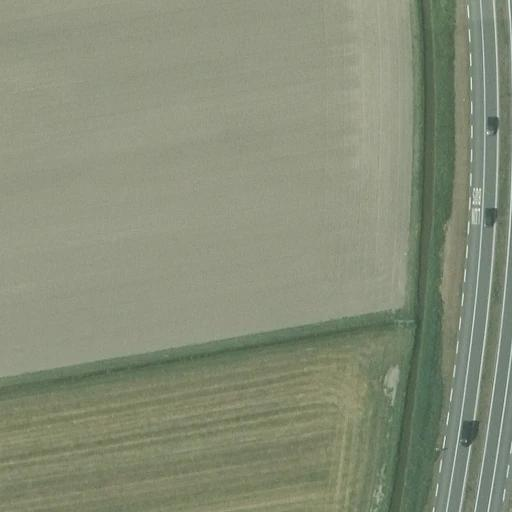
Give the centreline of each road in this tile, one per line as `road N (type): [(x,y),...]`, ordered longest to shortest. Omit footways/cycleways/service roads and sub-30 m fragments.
road 1 (primary): [(481,0),(481,260),(447,511)]
road 2 (primary): [(489,511),(511,356)]
